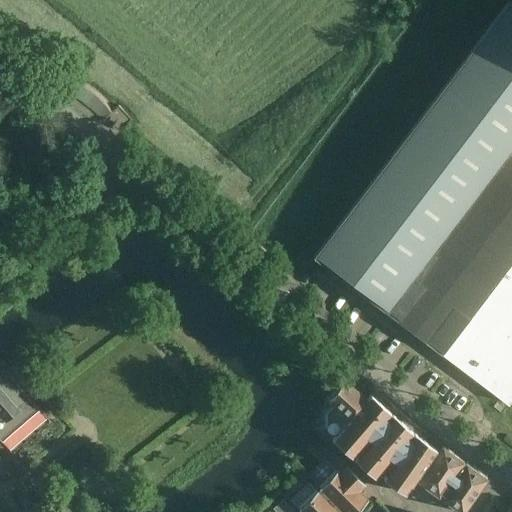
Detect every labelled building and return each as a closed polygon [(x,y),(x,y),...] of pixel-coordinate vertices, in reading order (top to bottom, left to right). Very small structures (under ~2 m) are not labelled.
[(511,5),(509,3),(316,258),(382,309),(382,308),(507,403),(511,396),(511,5)] [(7,373),(0,364),(0,440),(1,441),(38,409),(25,394),(8,374),(7,373)] [(380,468),(386,473),(383,478),(404,493),(415,477),(417,479),(416,481),(438,496),(439,494),(441,496),(440,497),(460,511),(461,511),(486,478),(477,471),(465,462),(463,461),(441,445),(437,451),(417,436),(370,395),(366,399),(343,379),(338,384),(326,399),(331,403),(324,412),(326,429),(330,432),(334,435),(331,439),(350,456),(355,451),(357,453),(352,458),(373,476),(380,468)] [(337,469),(317,489),(340,511),(354,511),(367,499),(359,491),(365,484),(364,483),(347,467),(347,466),(346,465),(339,471),(337,469)] [(300,511),(340,511),(317,489),(297,508),(300,511)] [(282,498),(272,508),(275,511),(281,511),(289,506),(282,498)] [(511,511),(511,503),(504,511),(486,511),(485,511),(484,511),(511,511)]
